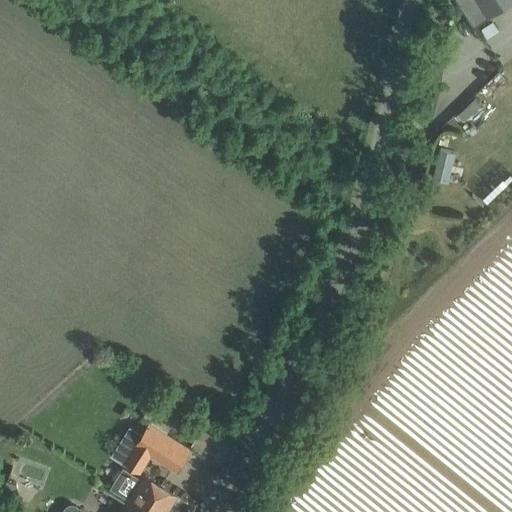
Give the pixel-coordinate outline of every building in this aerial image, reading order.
[(511,0),(456,0),(473,27),(511,1),(511,0)] [(493,20),(481,28),(487,37),(499,30),(493,20)] [(441,149),(434,177),(448,181),(455,152),(441,149)] [(130,426),(113,454),(124,461),(124,462),(140,472),(151,454),(177,470),(191,448),(166,433),(149,422),(142,433),(130,426)] [(192,445),(214,460),(226,439),(203,426),(192,445)] [(140,511),(165,511),(177,494),(145,473),(138,483),(121,471),(110,487),(129,499),(128,500),(142,509),(140,511)] [(140,511),(142,509),(128,500),(120,511),(140,511)]
